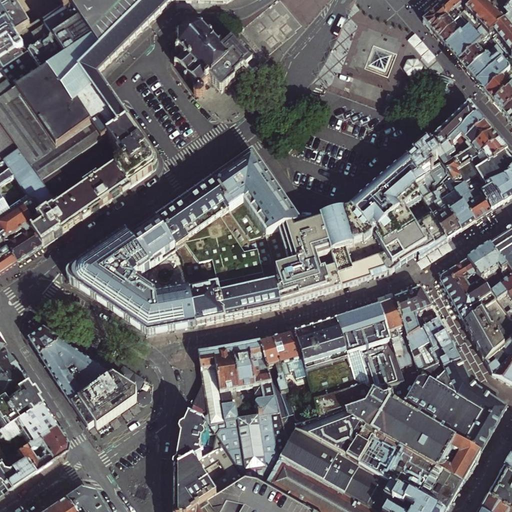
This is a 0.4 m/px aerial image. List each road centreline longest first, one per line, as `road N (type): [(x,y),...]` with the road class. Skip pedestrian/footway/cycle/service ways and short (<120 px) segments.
road 1 (residential): [(217,153),(153,61),(179,18),(229,16),(264,0)]
road 2 (residential): [(28,278),(217,153)]
road 3 (residential): [(166,417),(172,383),(163,361),(28,278)]
road 4 (residential): [(217,153),(304,72),(344,0)]
road 5 (residential): [(0,323),(91,465)]
